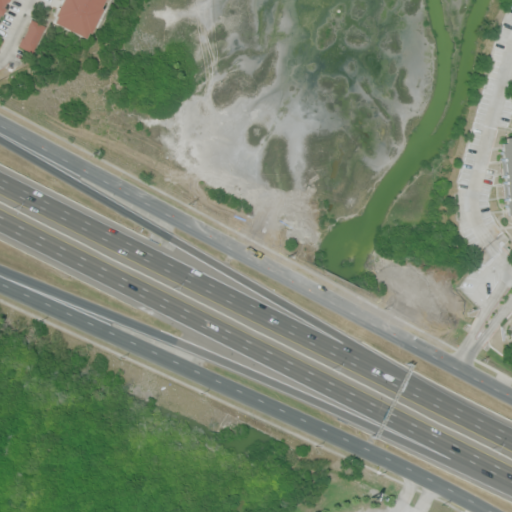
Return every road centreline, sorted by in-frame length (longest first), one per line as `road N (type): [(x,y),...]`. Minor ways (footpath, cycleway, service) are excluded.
road 1 (secondary): [(511,394),(0,123)]
road 2 (motorway): [(0,225),(511,479)]
road 3 (motorway): [(0,270),(457,467),(511,480)]
road 4 (secondary): [(0,278),(425,477)]
road 5 (motorway): [(388,372),(345,339),(0,138)]
road 6 (motorway): [(388,372),(0,182)]
road 7 (residential): [(511,47),(475,178),(476,223),(511,273)]
road 8 (motorway): [(511,436),(388,372)]
